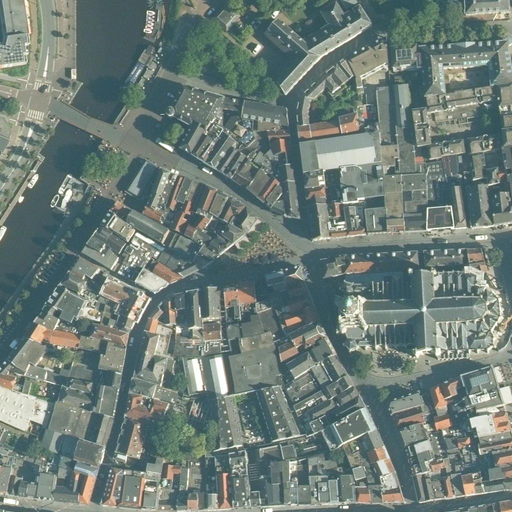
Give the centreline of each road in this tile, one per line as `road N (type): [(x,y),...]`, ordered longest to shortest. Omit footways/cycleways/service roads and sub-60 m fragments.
road 1 (residential): [(96,511),(153,305),(173,291),(306,258)]
road 2 (unclassified): [(0,354),(143,143)]
road 3 (unclassified): [(511,26),(442,30),(391,22),(311,77),(293,105)]
road 4 (unclassified): [(302,245),(511,233)]
road 5 (unclassified): [(143,143),(238,194),(302,245)]
road 6 (unclassified): [(293,105),(170,69)]
